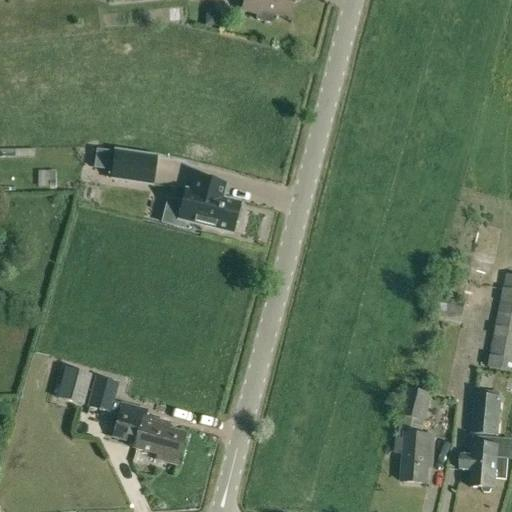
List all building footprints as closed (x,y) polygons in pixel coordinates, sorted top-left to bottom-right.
[(244,0),(242,11),(258,15),(259,11),(287,19),(292,0),(244,0)] [(111,180),(151,186),(155,158),(115,153),(111,180)] [(186,192),(179,221),(231,234),(234,223),(238,224),(242,211),(237,210),(238,205),(221,201),(224,187),(195,180),(192,193),(186,192)] [(511,374),(511,276),(506,276),(490,357),(488,370),(511,374)] [(437,297),(433,310),(462,316),(465,303),(437,297)] [(64,369),(56,400),(83,407),(91,377),(64,369)] [(119,417),(122,406),(113,403),(118,385),(94,378),(86,408),(119,417)] [(433,396),(407,389),(399,417),(425,424),(433,396)] [(502,398),(497,398),(497,393),(478,391),(478,395),(476,395),(476,396),(474,396),(471,436),(488,437),(498,438),(502,398)] [(146,412),(122,406),(119,417),(113,438),(137,445),(135,450),(158,457),(156,462),(175,467),(183,435),(166,431),(168,425),(144,419),(146,412)] [(434,438),(406,435),(405,441),(396,440),(395,454),(404,455),(402,483),(426,485),(428,460),(432,460),(434,438)] [(497,460),(498,450),(470,447),(470,458),(462,457),(461,473),(471,474),(469,490),(481,491),(482,494),(489,495),(490,492),(494,492),(495,481),(506,482),(508,461),(497,460)]
